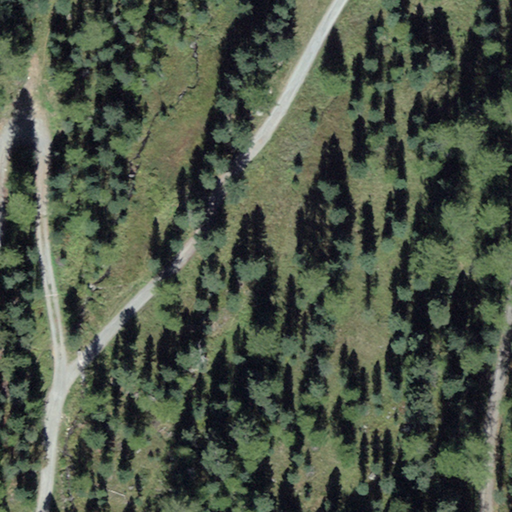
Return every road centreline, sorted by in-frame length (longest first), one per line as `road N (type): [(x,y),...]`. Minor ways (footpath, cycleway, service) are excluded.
road 1 (track): [(42,511),(64,377),(205,233),(222,185),(282,108),(340,0)]
road 2 (track): [(64,377),(42,242),(41,140),(18,130),(0,158)]
road 3 (track): [(511,298),(485,450),(484,511)]
